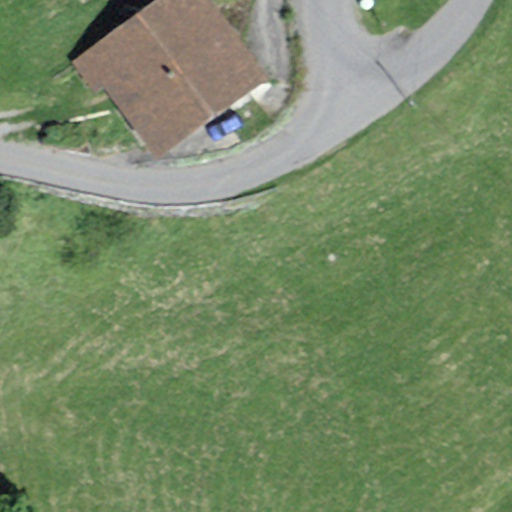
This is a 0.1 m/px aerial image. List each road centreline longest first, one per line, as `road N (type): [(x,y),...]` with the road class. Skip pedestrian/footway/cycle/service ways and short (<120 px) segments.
road 1 (unclassified): [(498,0),(383,113),(271,179),(152,195),(0,155)]
road 2 (track): [(383,113),(344,11),(349,0)]
